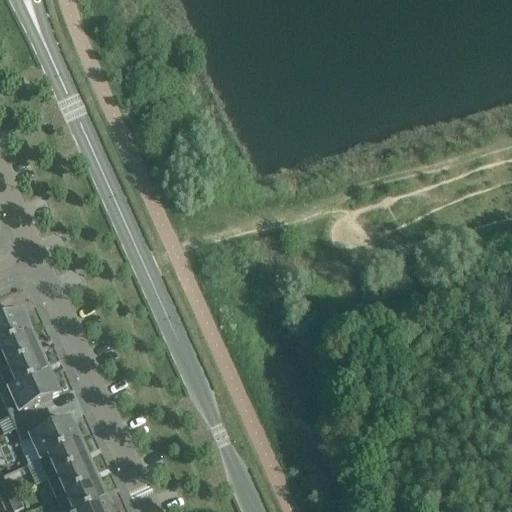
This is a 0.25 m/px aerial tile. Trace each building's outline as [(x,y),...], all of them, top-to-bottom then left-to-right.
[(0,350),(28,338),(26,333),(29,332),(21,314),(2,323),(0,323),(0,350)] [(28,338),(0,350),(0,373),(37,357),(33,349),(36,348),(31,337),(28,338)] [(37,357),(0,373),(0,377),(7,393),(0,396),(0,397),(46,377),(42,369),(45,368),(40,357),(37,358),(37,357)] [(46,377),(0,397),(0,399),(15,432),(39,421),(33,409),(58,398),(51,380),(48,381),(46,377)] [(39,421),(15,432),(21,446),(30,442),(39,462),(38,462),(39,464),(77,446),(74,441),(78,440),(70,422),(44,434),(39,421)] [(77,446),(39,464),(47,482),(85,465),(82,457),(85,456),(80,445),(77,446)] [(85,465),(47,482),(56,502),(94,485),(91,477),(93,476),(89,465),(86,466),(85,465)] [(10,482),(0,486),(7,500),(17,496),(10,482)] [(94,485),(56,502),(60,511),(87,511),(103,505),(99,497),(102,495),(97,485),(95,486),(94,485)] [(12,511),(20,511),(23,511),(17,496),(7,500),(12,511)]
